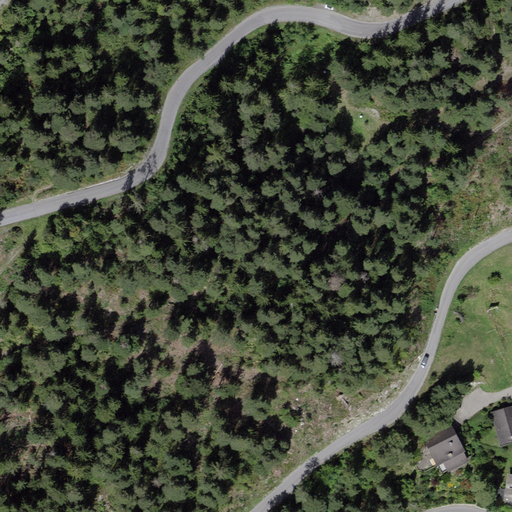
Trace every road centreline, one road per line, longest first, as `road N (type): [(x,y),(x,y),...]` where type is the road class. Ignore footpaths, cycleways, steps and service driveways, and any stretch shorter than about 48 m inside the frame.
road 1 (residential): [(0,221),(142,176),(181,87),(256,21),(303,14),(375,31),(449,0)]
road 2 (residential): [(511,236),(473,256),(457,275),(429,357),(397,408),(310,463),(258,511)]
